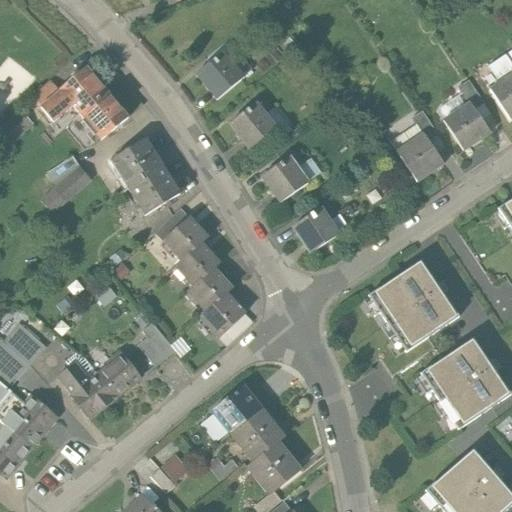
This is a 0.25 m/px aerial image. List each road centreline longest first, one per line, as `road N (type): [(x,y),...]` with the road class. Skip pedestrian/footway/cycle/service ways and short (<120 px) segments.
road 1 (residential): [(294,309),(164,101),(76,0)]
road 2 (residential): [(52,511),(294,309)]
road 3 (residential): [(294,309),(511,161)]
road 4 (residential): [(357,511),(332,399),(294,309)]
road 5 (unknown): [(332,399),(511,295)]
